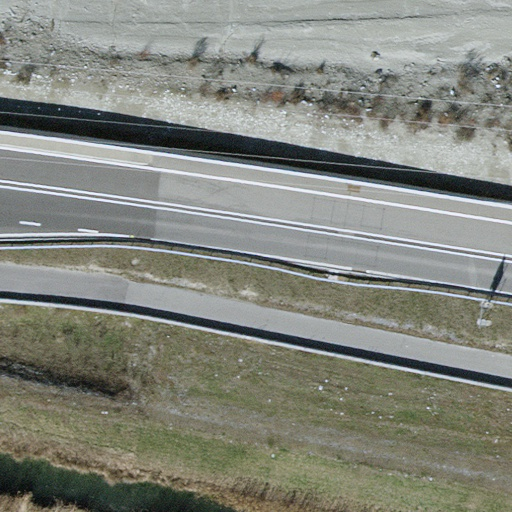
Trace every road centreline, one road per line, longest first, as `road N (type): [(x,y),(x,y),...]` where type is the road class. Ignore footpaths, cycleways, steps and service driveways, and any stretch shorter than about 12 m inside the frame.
road 1 (track): [(0,100),(511,180)]
road 2 (motorway): [(511,248),(0,168)]
